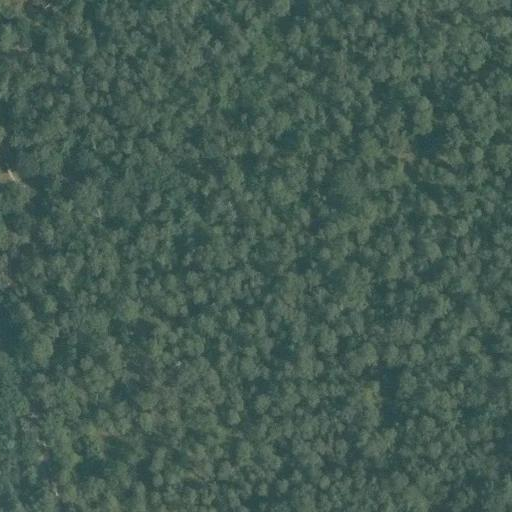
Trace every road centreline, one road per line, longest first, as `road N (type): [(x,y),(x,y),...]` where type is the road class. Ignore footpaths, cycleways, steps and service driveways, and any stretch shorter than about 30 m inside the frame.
road 1 (track): [(511,158),(33,181)]
road 2 (unknown): [(119,511),(0,113)]
road 3 (track): [(0,345),(17,371),(59,511)]
road 4 (track): [(33,181),(29,250),(0,300)]
